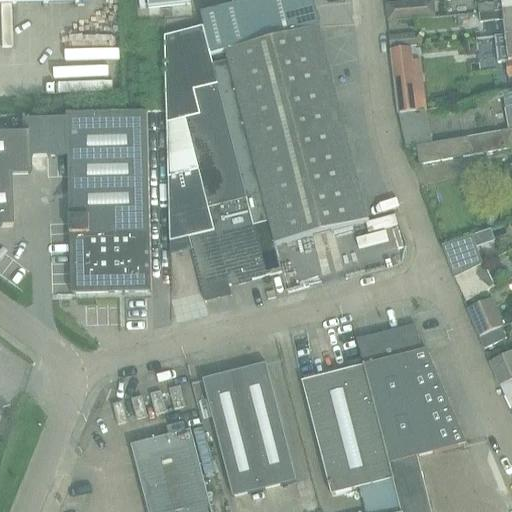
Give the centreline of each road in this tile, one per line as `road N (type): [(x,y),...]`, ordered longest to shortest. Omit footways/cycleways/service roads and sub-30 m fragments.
road 1 (unclassified): [(81,371),(439,279)]
road 2 (unclassified): [(439,279),(384,129),(370,0)]
road 3 (unclassified): [(511,455),(439,279)]
road 4 (unclassified): [(23,511),(81,371)]
